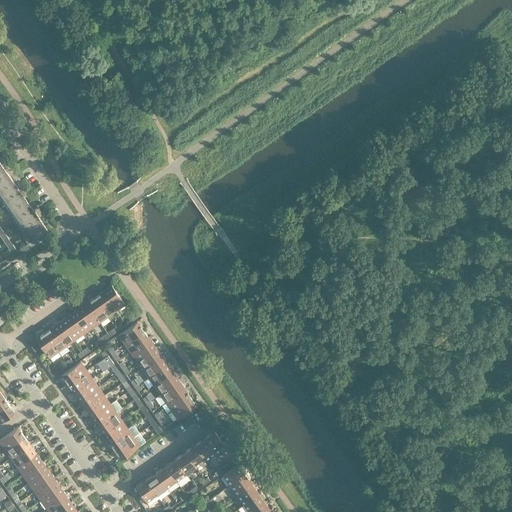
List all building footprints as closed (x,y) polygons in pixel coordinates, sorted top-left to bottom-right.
[(0,197),(30,241),(32,239),(32,240),(33,239),(37,236),(41,233),(47,229),(37,215),(32,207),(25,197),(19,189),(12,179),(7,172),(0,162),(0,197)] [(111,285),(103,291),(116,310),(125,304),(111,285)] [(116,310),(103,291),(94,297),(108,316),(116,310)] [(108,316),(94,297),(86,302),(99,322),(108,316)] [(99,322),(86,302),(78,308),(91,328),(99,322)] [(91,328),(78,308),(69,314),(83,334),(91,328)] [(83,334),(69,314),(61,320),(74,339),(83,334)] [(74,339),(61,320),(52,326),(66,345),(74,339)] [(137,321),(118,334),(124,343),(143,330),(137,321)] [(66,345),(52,326),(44,332),(58,351),(66,345)] [(149,338),(143,330),(124,343),(130,351),(149,338)] [(58,351),(44,332),(35,338),(49,357),(58,351)] [(155,346),(149,338),(130,351),(136,360),(155,346)] [(161,355),(155,346),(136,360),(142,368),(161,355)] [(167,363),(161,355),(142,368),(147,376),(167,363)] [(80,361),(61,374),(67,383),(86,370),(80,361)] [(172,371),(167,363),(147,376),(153,385),(172,371)] [(55,366),(49,370),(53,376),(58,372),(55,366)] [(92,378),(86,370),(67,383),(73,392),(92,378)] [(178,380),(172,371),(153,385),(159,393),(178,380)] [(98,386),(92,378),(73,392),(79,400),(98,386)] [(184,388),(178,380),(159,393),(165,402),(184,388)] [(104,395),(98,386),(79,400),(85,408),(104,395)] [(190,396),(184,388),(165,402),(171,410),(190,396)] [(110,403),(104,395),(85,408),(91,417),(110,403)] [(196,405),(190,396),(171,410),(177,419),(196,405)] [(0,420),(14,411),(7,402),(0,407),(0,420)] [(116,411),(110,403),(91,417),(97,425),(116,411)] [(122,420),(116,411),(97,425),(102,433),(122,420)] [(127,428),(122,420),(102,433),(108,441),(127,428)] [(18,427),(0,439),(0,442),(5,449),(24,435),(18,427)] [(133,436),(127,428),(108,441),(114,450),(133,436)] [(214,430),(204,437),(215,452),(225,445),(214,430)] [(30,444),(24,435),(5,449),(10,457),(30,444)] [(139,445),(133,436),(114,450),(120,459),(139,445)] [(215,452),(204,437),(194,444),(205,459),(215,452)] [(36,452),(30,444),(10,457),(16,466),(36,452)] [(205,459),(194,444),(185,451),(195,466),(205,459)] [(195,466),(185,451),(175,458),(185,473),(195,466)] [(41,460),(36,452),(16,466),(22,474),(41,460)] [(185,473),(175,458),(165,465),(176,480),(185,473)] [(47,469),(41,460),(22,474),(28,482),(47,469)] [(245,474),(238,464),(223,474),(230,484),(245,474)] [(176,480),(165,465),(155,472),(166,487),(176,480)] [(53,477),(47,469),(28,482),(34,491),(53,477)] [(166,487),(155,472),(145,479),(156,494),(166,487)] [(252,484),(245,474),(230,484),(237,494),(252,484)] [(59,486),(53,477),(34,491),(40,499),(59,486)] [(160,499),(156,494),(145,479),(135,486),(150,506),(160,499)] [(259,493),(252,484),(237,494),(243,504),(259,493)] [(65,494),(59,486),(40,499),(46,508),(65,494)] [(252,511),(266,503),(259,493),(243,504),(249,511),(252,511)] [(57,511),(71,502),(65,494),(46,508),(48,511),(57,511)] [(75,511),(77,511),(71,502),(57,511),(75,511)] [(271,511),(266,503),(252,511),(271,511)]
